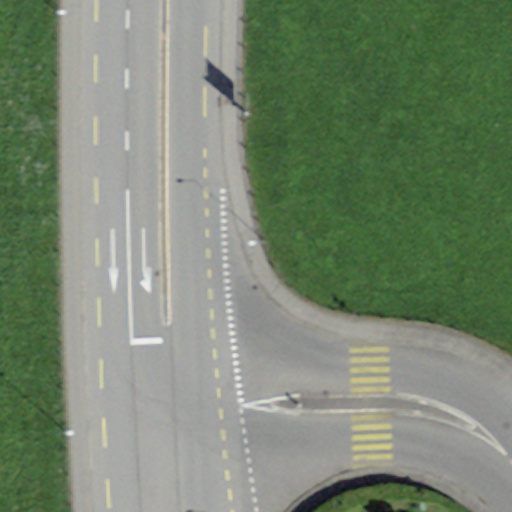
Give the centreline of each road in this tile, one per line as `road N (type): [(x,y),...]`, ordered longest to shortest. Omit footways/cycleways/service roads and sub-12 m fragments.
road 1 (secondary): [(149,0),(155,408)]
road 2 (residential): [(511,458),(453,413),(413,403),(155,408)]
